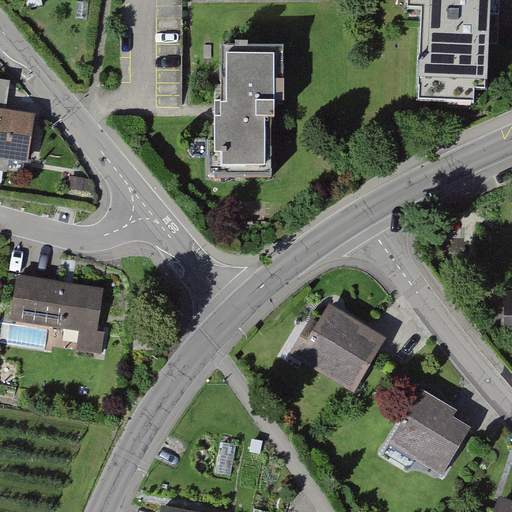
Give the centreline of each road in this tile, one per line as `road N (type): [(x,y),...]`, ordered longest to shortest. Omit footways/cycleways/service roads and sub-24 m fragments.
road 1 (residential): [(511,408),(358,215)]
road 2 (tertiary): [(104,511),(173,384),(237,311)]
road 3 (residential): [(140,212),(128,185),(0,26)]
road 4 (tertiary): [(358,215),(511,141)]
road 5 (tertiary): [(237,311),(358,215)]
road 6 (residential): [(0,219),(92,239),(121,230),(140,212)]
road 7 (residential): [(237,311),(140,212)]
